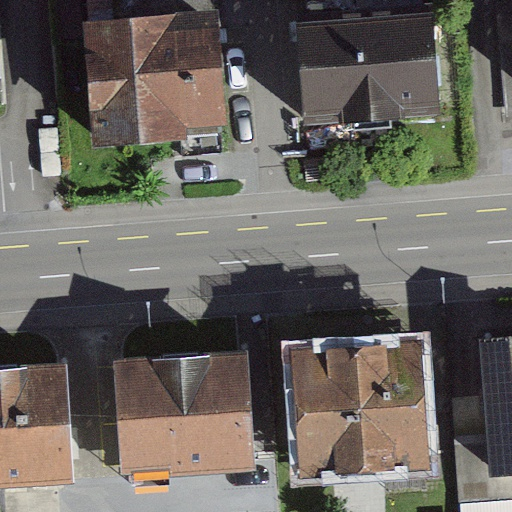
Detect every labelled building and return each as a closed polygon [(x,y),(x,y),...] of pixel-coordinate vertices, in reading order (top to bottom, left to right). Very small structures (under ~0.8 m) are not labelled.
[(99,0),(117,179),(248,166),(231,0),(99,0)] [(437,10),(306,22),(316,135),(448,123),(437,10)] [(427,325),(298,335),(308,472),(438,462),(427,325)] [(511,327),(488,330),(501,479),(511,477),(511,327)] [(265,463),(256,339),(118,349),(127,473),(265,463)] [(0,479),(80,475),(73,353),(0,357),(0,479)]
